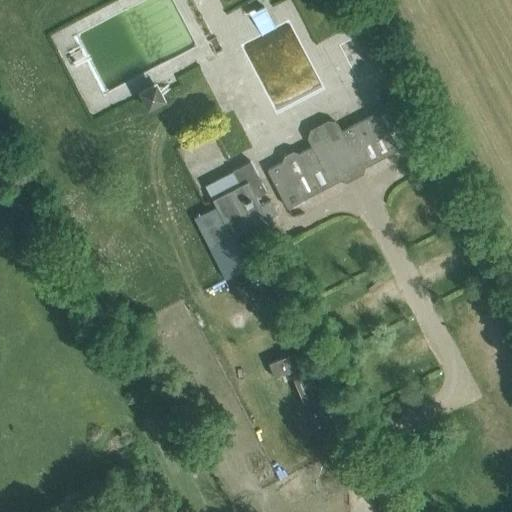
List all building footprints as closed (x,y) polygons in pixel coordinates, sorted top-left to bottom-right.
[(265,5),(256,12),(265,25),(274,19),(265,5)] [(340,34),(307,47),(334,111),(366,98),(340,34)] [(391,106),(410,142),(425,135),(405,98),(391,106)] [(341,162),(348,174),(356,170),(349,158),(363,151),(361,146),(383,135),(373,114),(341,130),(336,121),(327,119),(309,128),(307,137),(312,146),(299,152),(310,173),(323,166),(325,171),(341,162)] [(277,212),(270,198),(260,204),(256,195),(266,190),(250,160),(232,169),(240,183),(212,198),(231,236),(277,212)] [(268,168),(287,206),(301,199),(282,161),(268,168)]
